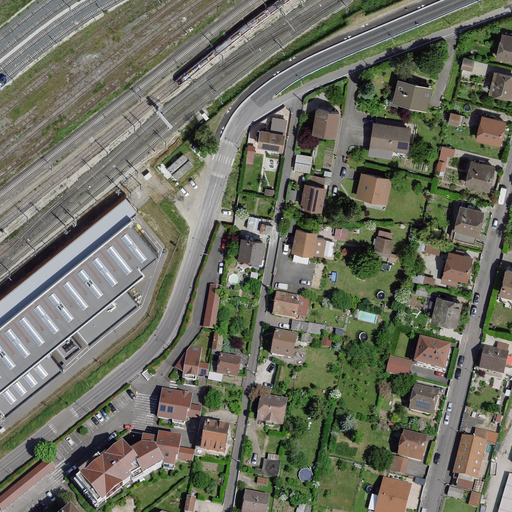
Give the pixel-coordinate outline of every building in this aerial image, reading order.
[(511,59),(511,36),(504,35),(499,56),(511,59)] [(473,67),(474,62),(465,59),(462,69),(472,71),(473,67)] [(511,97),(511,93),(511,76),(496,73),(492,92),(511,97)] [(401,91),(399,100),(425,106),(430,87),(399,80),(397,90),(401,91)] [(319,109),(315,130),(335,134),(339,112),(319,109)] [(459,126),(461,117),(452,114),(450,124),(459,126)] [(505,123),(484,118),(478,140),(499,145),(505,123)] [(283,147),(287,121),(274,119),(272,132),(260,130),(259,134),(262,134),(261,144),(283,147)] [(406,147),(409,125),(375,120),(372,142),(406,147)] [(454,157),(455,150),(443,147),(439,161),(446,162),(448,156),(454,157)] [(168,168),(172,173),(188,159),(184,154),(168,168)] [(319,157),(308,154),(307,161),(318,164),(319,157)] [(173,174),(178,179),(194,165),(190,160),(173,174)] [(316,171),(318,164),(307,161),(305,169),(316,171)] [(446,162),(439,161),(436,174),(443,175),(446,162)] [(489,191),(494,168),(473,163),(468,185),(489,191)] [(325,182),(326,174),(307,172),(306,179),(325,182)] [(392,178),(365,172),(360,194),(387,200),(392,178)] [(308,183),(304,206),(322,209),(326,186),(308,183)] [(0,412),(3,416),(61,369),(45,350),(52,344),(64,359),(80,347),(68,332),(73,327),(88,345),(137,305),(123,287),(145,270),(141,266),(158,253),(130,218),(132,216),(131,215),(133,213),(136,210),(124,196),(0,295),(0,412)] [(477,237),(483,212),(462,207),(455,237),(475,242),(477,237)] [(246,228),(272,233),(274,224),(263,222),(264,221),(248,218),(246,228)] [(299,227),(295,250),(324,255),(327,238),(317,236),(318,231),(299,227)] [(392,239),(377,235),(374,247),(389,251),(392,239)] [(416,250),(423,251),(425,239),(419,238),(416,250)] [(264,242),(244,239),(240,263),(252,265),(253,258),(261,259),(264,242)] [(423,251),(439,255),(442,243),(426,239),(423,251)] [(445,278),(455,280),(466,283),(471,261),(450,256),(445,278)] [(511,293),(511,270),(507,269),(502,291),(511,293)] [(434,287),(436,279),(419,275),(418,277),(412,276),(410,282),(434,287)] [(417,293),(427,296),(429,288),(419,286),(417,293)] [(223,289),(214,287),(207,329),(216,331),(223,289)] [(301,299),(279,295),(276,314),(297,318),(298,312),(301,299)] [(439,297),(434,318),(455,323),(461,302),(439,297)] [(301,299),(298,312),(305,313),(308,300),(301,299)] [(312,324),(297,321),(296,329),(310,332),(312,324)] [(217,334),(214,353),(222,354),(225,335),(217,334)] [(295,358),(298,337),(279,334),(275,354),(295,358)] [(450,348),(422,341),(417,363),(444,370),(450,348)] [(497,347),(496,351),(506,354),(507,350),(508,346),(498,344),(497,347)] [(178,369),(186,375),(185,380),(198,382),(199,375),(201,365),(203,348),(194,346),(194,351),(192,350),(178,369)] [(502,372),(506,354),(496,351),(486,348),(481,367),(502,372)] [(241,359),(224,356),(221,372),(238,375),(241,359)] [(392,356),(390,364),(405,367),(406,360),(392,356)] [(412,361),(406,360),(405,367),(403,375),(408,376),(412,361)] [(390,364),(388,371),(403,375),(405,367),(390,364)] [(209,377),(211,367),(201,365),(199,375),(209,377)] [(224,378),(224,375),(212,373),(211,379),(223,381),(224,378)] [(276,380),(263,378),(261,386),(275,388),(276,380)] [(167,385),(166,392),(178,394),(179,387),(167,385)] [(192,408),(195,390),(179,387),(178,394),(166,392),(163,407),(162,407),(160,418),(175,421),(174,424),(186,426),(188,417),(189,412),(191,413),(192,408)] [(438,393),(417,388),(412,409),(433,414),(438,393)] [(287,401),(265,397),(261,420),(269,421),(268,425),(275,426),(276,422),(283,423),(287,401)] [(188,417),(202,419),(203,410),(192,408),(191,413),(189,412),(188,417)] [(206,438),(208,424),(202,423),(200,438),(206,438)] [(225,451),(229,427),(208,424),(206,438),(200,438),(197,454),(205,455),(206,448),(225,451)] [(469,435),(465,434),(455,474),(477,479),(486,442),(488,433),(476,430),(474,439),(468,438),(469,435)] [(409,456),(422,459),(428,439),(406,433),(401,454),(409,456)] [(488,433),(486,442),(495,444),(497,435),(488,433)] [(135,483),(164,467),(166,467),(176,469),(177,460),(179,461),(181,452),(183,441),(161,437),(160,441),(160,445),(155,444),(150,448),(144,448),(131,455),(124,447),(109,458),(108,457),(98,464),(78,481),(99,507),(106,502),(133,480),(135,483)] [(160,441),(145,439),(144,448),(150,448),(155,444),(160,445),(160,441)] [(181,452),(179,461),(194,463),(195,454),(181,452)] [(394,456),(391,470),(405,474),(406,466),(408,460),(394,456)] [(51,458),(6,493),(12,500),(56,465),(51,458)] [(280,461),(269,459),(265,462),(264,469),(257,468),(256,473),(279,477),(282,462),(280,461)] [(98,464),(96,462),(73,481),(98,511),(107,504),(106,502),(99,507),(78,481),(98,464)] [(511,511),(511,474),(509,474),(498,511),(511,511)] [(379,511),(378,511),(393,511),(394,511),(398,511),(404,511),(411,486),(387,480),(385,489),(387,489),(385,498),(382,497),(379,511)] [(463,491),(450,487),(448,495),(461,498),(463,491)] [(482,495),(473,492),(469,504),(478,507),(482,495)] [(266,511),(269,496),(268,496),(268,494),(265,493),(264,495),(248,493),(244,511),(266,511)] [(187,511),(190,511),(194,511),(197,499),(189,498),(189,500),(188,509),(187,511)]
